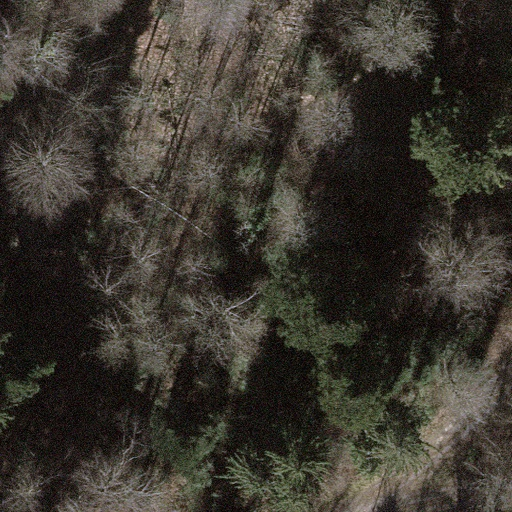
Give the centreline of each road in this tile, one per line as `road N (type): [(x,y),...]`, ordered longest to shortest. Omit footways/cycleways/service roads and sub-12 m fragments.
road 1 (track): [(511,482),(380,479),(301,511)]
road 2 (track): [(380,479),(511,368)]
